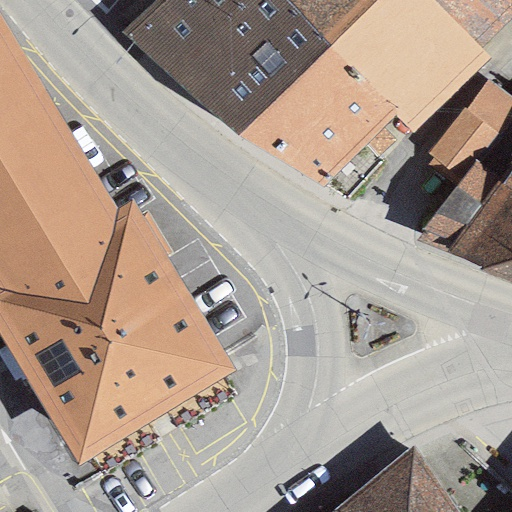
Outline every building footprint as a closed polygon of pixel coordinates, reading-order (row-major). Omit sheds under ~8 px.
[(6,0),(4,0),(0,2),(0,257),(5,266),(0,268),(0,301),(86,446),(247,351),(182,241),(155,195),(131,209),(6,0)] [(306,0),(146,0),(121,22),(340,172),(415,110),(306,0)] [(426,0),(306,0),(415,110),(429,124),(495,68),(474,46),(426,0)] [(511,0),(426,0),(474,46),(511,7),(511,0)] [(470,174),(426,236),(511,270),(511,92),(496,91),(449,157),(470,174)] [(474,511),(427,443),(345,511),(474,511)]
